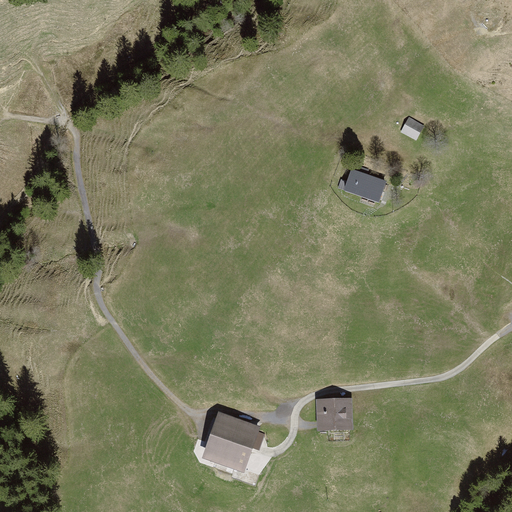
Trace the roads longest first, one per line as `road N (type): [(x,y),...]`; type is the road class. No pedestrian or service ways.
road 1 (track): [(291,413),(262,420),(225,409),(199,413),(125,334),(105,293),(82,135),(64,123)]
road 2 (track): [(511,327),(443,377),(313,395),(291,413)]
